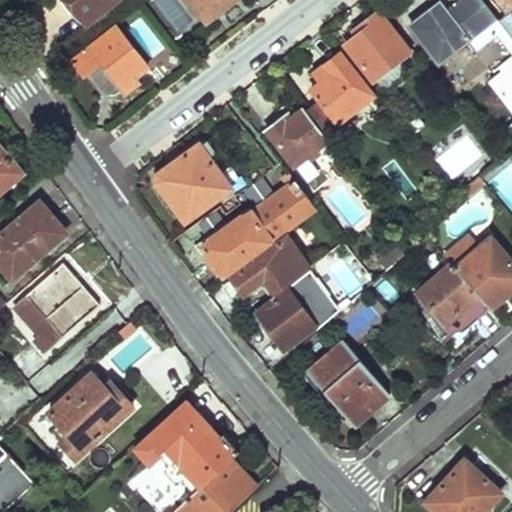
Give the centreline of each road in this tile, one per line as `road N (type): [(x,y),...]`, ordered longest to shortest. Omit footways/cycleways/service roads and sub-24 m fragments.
road 1 (secondary): [(88,177),(184,311),(342,496)]
road 2 (residential): [(88,177),(317,0)]
road 3 (residential): [(342,496),(511,350)]
road 4 (secondary): [(0,50),(88,177)]
